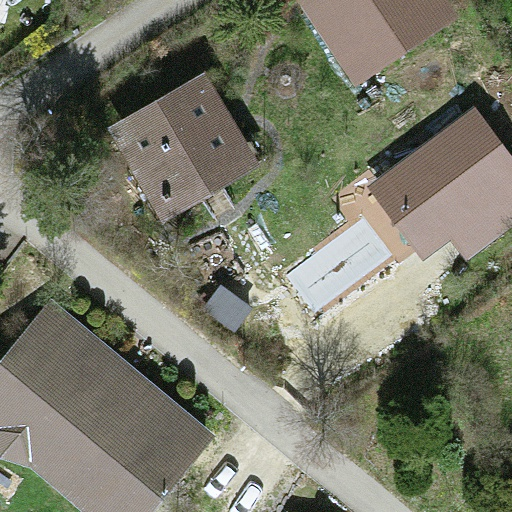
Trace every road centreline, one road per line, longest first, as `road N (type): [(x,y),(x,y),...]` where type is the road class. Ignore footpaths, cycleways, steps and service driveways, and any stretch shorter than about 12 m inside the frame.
road 1 (residential): [(384,511),(0,182)]
road 2 (residential): [(151,0),(0,108)]
